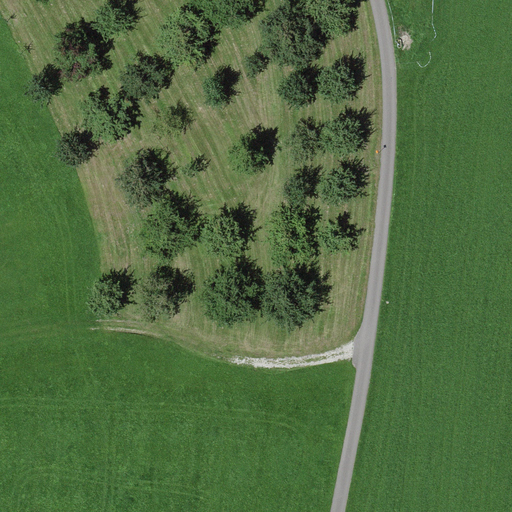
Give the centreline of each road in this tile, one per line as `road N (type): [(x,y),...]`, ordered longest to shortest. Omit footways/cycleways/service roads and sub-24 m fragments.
road 1 (track): [(376,0),(391,96),(386,190),(339,511)]
road 2 (track): [(93,326),(132,328),(284,368),(365,350)]
